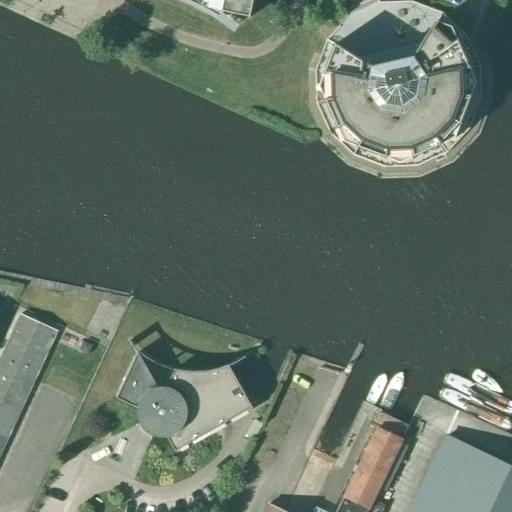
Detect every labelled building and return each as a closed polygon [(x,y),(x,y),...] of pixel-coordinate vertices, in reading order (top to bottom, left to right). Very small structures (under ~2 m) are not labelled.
[(183,0),(196,5),(208,12),(220,19),(234,28),(236,15),(250,18),(254,0),(183,0)] [(384,168),(417,167),(447,154),(469,130),(481,99),(480,66),(466,36),(442,14),(412,2),(379,3),(349,17),(326,41),(315,71),(316,104),(329,134),(353,157),(384,168)] [(0,359),(0,456),(57,332),(20,315),(0,359)] [(157,388),(138,353),(116,399),(144,412),(144,413),(144,415),(144,416),(145,418),(145,420),(146,421),(147,423),(148,424),(150,426),(151,428),(153,429),(155,430),(158,431),(159,431),(162,431),(163,431),(175,452),(238,416),(241,421),(251,416),(248,411),(252,408),(229,367),(231,366),(230,365),(225,367),(219,369),(213,371),(210,371),(204,372),(198,372),(195,372),(189,372),(183,372),(177,370),(174,370),(173,371),(174,371),(166,387),(157,388)] [(367,511),(369,508),(401,443),(377,431),(345,497),(343,496),(334,511),(367,511)] [(511,511),(511,467),(447,437),(410,511),(511,511)]
